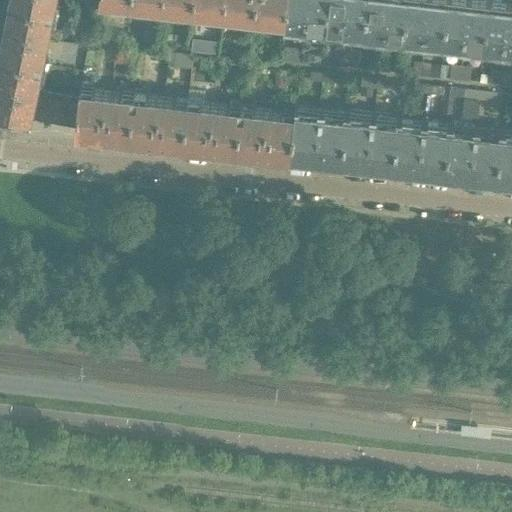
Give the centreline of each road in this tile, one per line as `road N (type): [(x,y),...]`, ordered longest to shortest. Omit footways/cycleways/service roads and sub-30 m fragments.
road 1 (secondary): [(0,385),(511,447)]
road 2 (secondary): [(511,387),(0,331)]
road 3 (residential): [(0,148),(511,203)]
